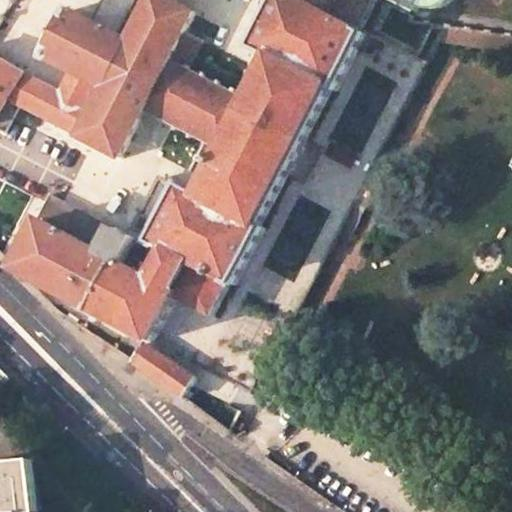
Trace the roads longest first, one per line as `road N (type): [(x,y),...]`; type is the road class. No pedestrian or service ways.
road 1 (primary): [(0,328),(180,511)]
road 2 (unknown): [(232,454),(263,425),(274,425),(433,508)]
road 3 (primary): [(152,435),(0,277)]
road 4 (residential): [(316,511),(173,414),(152,435)]
